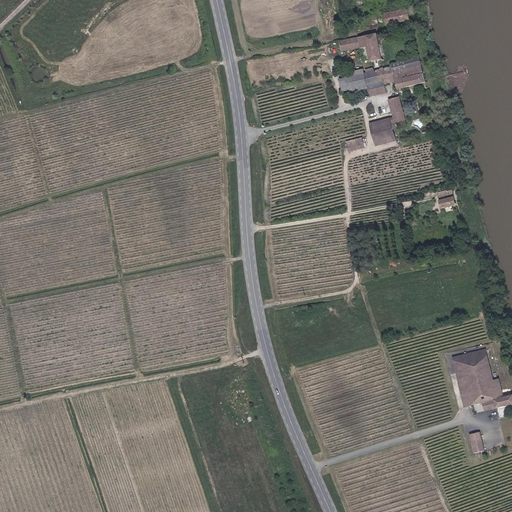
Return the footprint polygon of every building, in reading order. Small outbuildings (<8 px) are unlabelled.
[(365,13),(362,13),(364,20),(368,19),(376,18),(374,10),(376,10),(375,4),(364,6),(365,13)] [(386,25),(411,21),(408,9),(392,12),(391,10),(383,11),(384,14),(379,15),(381,23),(385,22),(386,25)] [(364,20),(361,21),(363,29),(377,26),(376,18),(368,19),(364,20)] [(370,63),(382,60),(377,35),(341,42),(343,52),(361,48),(365,62),(369,61),(370,63)] [(404,80),(423,75),(419,58),(392,64),(392,66),(367,72),(370,84),(371,89),(373,96),(386,92),(383,83),(394,80),(395,82),(404,80)] [(351,88),(370,84),(367,72),(347,76),(343,77),(345,89),(351,88)] [(395,82),(397,91),(425,83),(423,75),(404,80),(395,82)] [(352,93),(371,89),(370,84),(351,88),(352,93)] [(395,122),(404,120),(399,99),(389,102),(395,122)] [(383,132),(391,131),(389,119),(381,120),(381,121),(383,132)] [(396,128),(405,126),(404,120),(395,122),(396,128)] [(391,131),(383,132),(381,121),(370,123),(374,142),(393,139),(391,131)] [(359,145),(358,138),(342,140),(343,148),(359,145)] [(443,211),(458,207),(453,192),(438,196),(443,211)] [(489,304),(500,301),(498,294),(487,298),(489,304)] [(486,412),(511,404),(511,395),(505,397),(500,380),(494,381),(485,351),(452,360),(460,385),(464,384),(480,379),(481,385),(466,390),(471,408),(483,404),(486,412)] [(464,384),(466,390),(481,385),(480,379),(464,384)] [(467,409),(471,408),(466,390),(464,384),(460,385),(467,409)] [(498,408),(500,417),(508,415),(506,406),(498,408)] [(474,436),(479,455),(489,452),(483,433),(474,436)]
